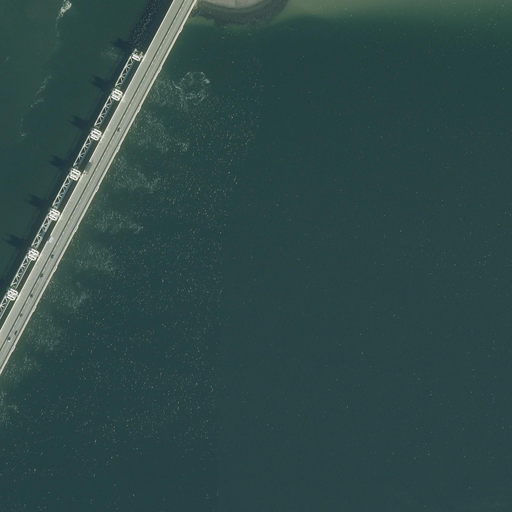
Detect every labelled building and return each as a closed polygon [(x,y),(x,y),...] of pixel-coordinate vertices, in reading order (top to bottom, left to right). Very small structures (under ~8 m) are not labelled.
[(131,56),(137,60),(138,59),(139,60),(142,55),(141,55),(142,52),(141,51),(140,52),(136,50),(136,49),(135,48),(132,53),(132,52),(130,55),(131,56)] [(117,99),(118,100),(122,92),(121,91),(115,88),(113,87),(109,95),(111,96),(110,96),(117,99)] [(96,139),(97,139),(101,132),(100,131),(94,127),(94,128),(92,127),(89,135),(90,135),(89,136),(96,139)] [(75,179),(76,179),(80,172),(79,171),(73,167),(73,168),(72,167),(68,175),(69,175),(69,176),(75,179)] [(54,219),(55,219),(59,211),(58,211),(58,210),(52,207),(52,208),(51,207),(47,215),(48,215),(48,216),(54,219)] [(33,258),(34,259),(38,251),(37,251),(37,250),(31,247),(31,248),(30,247),(26,254),(27,255),(27,256),(33,259),(33,258)] [(12,298),(14,299),(18,291),(16,291),(16,290),(10,287),(9,287),(5,294),(6,295),(12,299),(12,298)]
